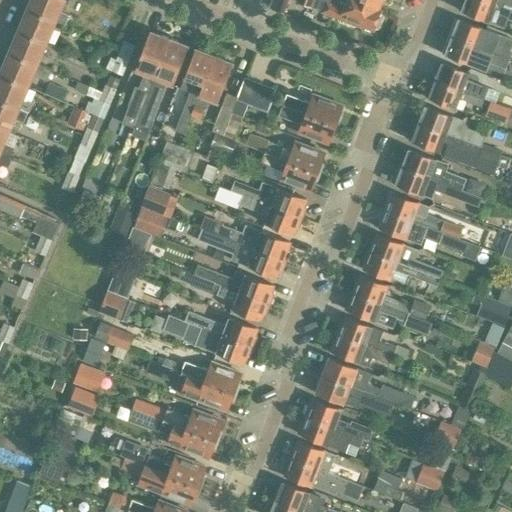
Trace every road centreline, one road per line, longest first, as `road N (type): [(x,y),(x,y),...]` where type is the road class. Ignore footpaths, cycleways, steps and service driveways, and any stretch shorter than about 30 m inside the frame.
road 1 (residential): [(222,511),(230,491),(252,479),(288,382),(284,348),(316,264),(336,255),(388,84)]
road 2 (residential): [(388,84),(177,0)]
